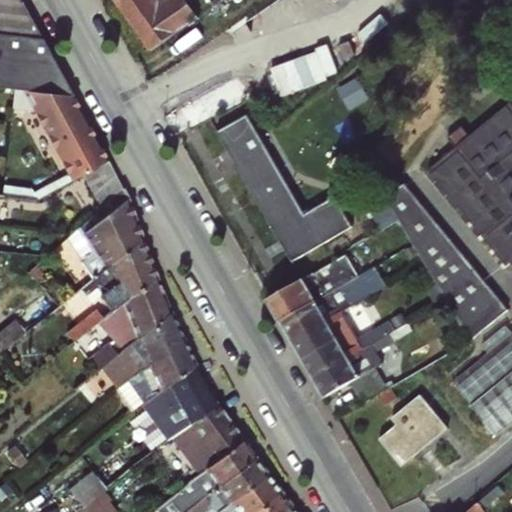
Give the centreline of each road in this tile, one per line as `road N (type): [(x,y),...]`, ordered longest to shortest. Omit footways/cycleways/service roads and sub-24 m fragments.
road 1 (tertiary): [(349,511),(61,0)]
road 2 (unknown): [(511,287),(416,170)]
